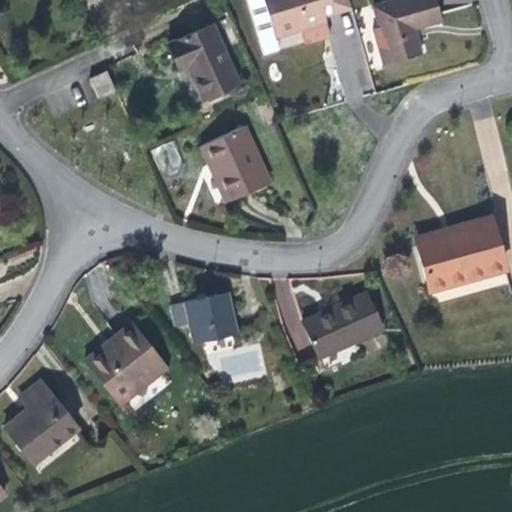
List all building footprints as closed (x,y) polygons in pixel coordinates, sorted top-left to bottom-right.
[(248,0),(259,37),(273,33),(264,0),(248,0)] [(323,15),(351,7),(349,0),(264,0),(273,33),(299,26),(303,41),(314,38),(328,34),(323,15)] [(437,6),(435,0),(390,0),(376,4),(391,62),(420,54),(414,28),(441,20),(437,6)] [(203,99),(240,84),(214,26),(172,45),(182,68),(189,66),(194,79),(203,99)] [(101,98),(121,87),(114,70),(93,80),(101,98)] [(238,199),(275,182),(248,125),(208,143),(218,167),(223,164),(229,177),(238,199)] [(152,147),(158,173),(180,169),(175,142),(152,147)] [(456,224),(416,231),(426,283),(504,266),(495,216),(456,224)] [(385,324),(368,288),(341,300),(305,316),(320,352),(385,324)] [(235,332),(224,291),(201,297),(172,305),(178,326),(191,323),(196,342),(235,332)] [(124,407),(167,368),(130,328),(109,346),(87,366),(124,407)] [(20,409),(42,391),(31,380),(9,397),(20,409)] [(73,425),(42,391),(20,409),(12,417),(0,428),(0,430),(27,459),(53,434),(58,439),(73,425)]
